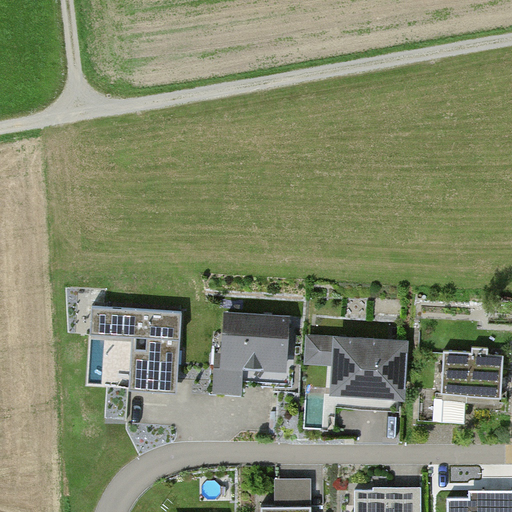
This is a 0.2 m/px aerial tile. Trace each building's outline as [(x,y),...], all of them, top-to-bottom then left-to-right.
[(202,309),(112,309),(112,336),(148,336),(148,389),(192,389),(192,338),(202,338),(202,309)] [(304,318),(241,316),(240,356),(230,356),(228,398),(260,399),(261,371),(302,372),(304,318)] [(430,338),(318,335),(317,371),(351,372),(350,394),(428,397),(430,338)] [(511,353),(467,353),(466,397),(511,397),(511,353)] [(424,511),(424,488),(355,490),(355,511),(424,511)] [(511,511),(511,488),(467,490),(467,511),(511,511)]
